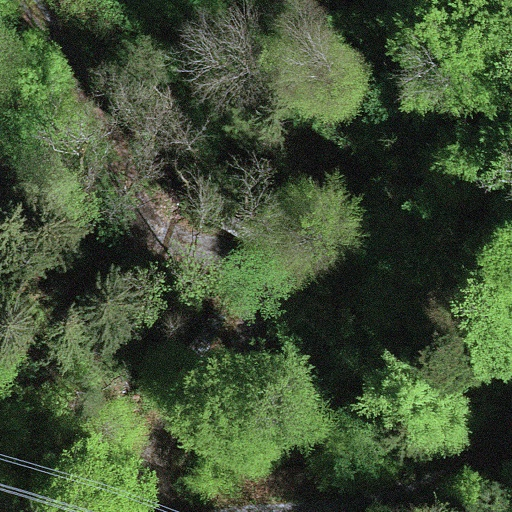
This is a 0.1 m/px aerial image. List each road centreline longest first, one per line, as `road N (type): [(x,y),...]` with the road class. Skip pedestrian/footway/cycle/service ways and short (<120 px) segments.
road 1 (track): [(179,511),(149,489),(188,401),(250,336),(248,286),(158,227),(13,0)]
road 2 (track): [(511,428),(424,479),(321,511)]
